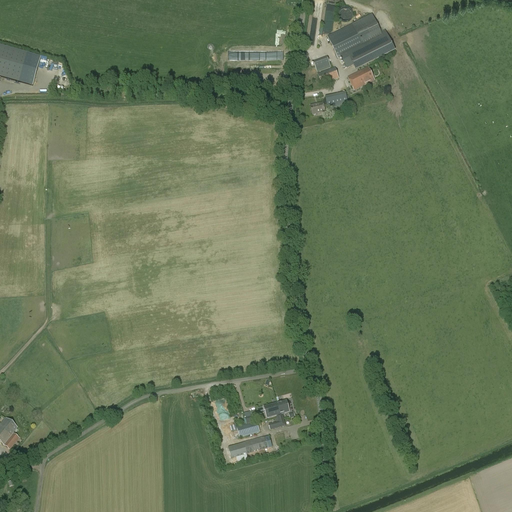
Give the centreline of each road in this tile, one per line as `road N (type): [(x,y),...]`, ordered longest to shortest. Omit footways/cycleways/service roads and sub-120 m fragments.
road 1 (tertiary): [(309,367),(297,326),(283,176),(305,0)]
road 2 (unclassified): [(0,456),(30,467),(147,396),(309,367)]
road 3 (tertiary): [(323,511),(321,409),(309,367)]
